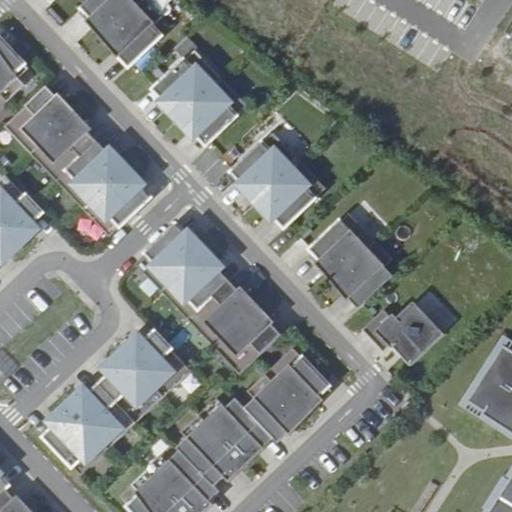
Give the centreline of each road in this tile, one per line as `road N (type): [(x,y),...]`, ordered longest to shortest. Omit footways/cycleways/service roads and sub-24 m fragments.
road 1 (residential): [(244,511),(377,386),(190,187)]
road 2 (residential): [(190,187),(11,0)]
road 3 (residential): [(6,430),(111,324),(89,284)]
road 4 (residential): [(190,187),(89,284)]
